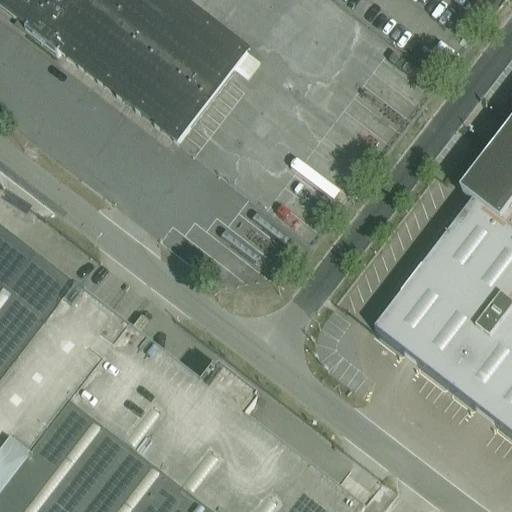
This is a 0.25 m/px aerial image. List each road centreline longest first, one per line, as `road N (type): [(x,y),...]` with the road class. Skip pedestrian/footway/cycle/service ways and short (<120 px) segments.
road 1 (unclassified): [(270,360),(511,40)]
road 2 (unclassified): [(270,360),(0,155)]
road 3 (unclassified): [(475,511),(270,360)]
road 4 (unknown): [(511,155),(375,332)]
